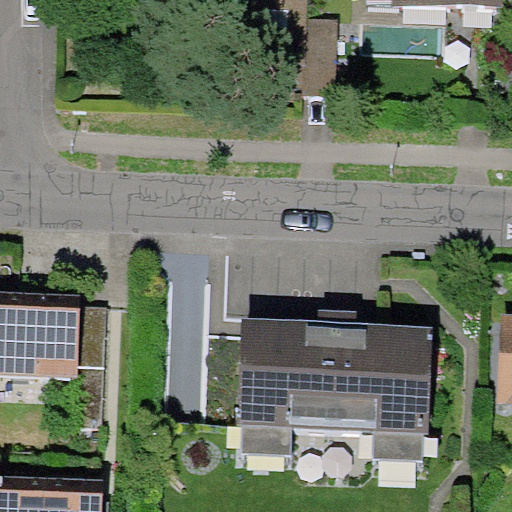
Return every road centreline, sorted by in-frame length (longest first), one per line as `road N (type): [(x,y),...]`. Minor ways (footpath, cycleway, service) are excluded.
road 1 (residential): [(511,224),(29,205)]
road 2 (residential): [(29,205),(29,0)]
